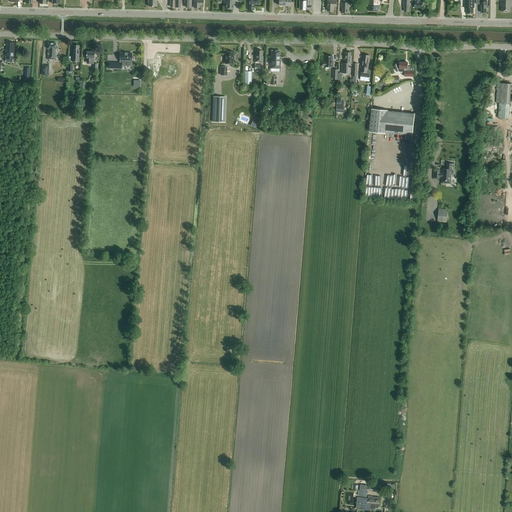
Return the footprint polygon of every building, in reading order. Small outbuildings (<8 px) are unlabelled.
[(199,5),(203,6),(203,0),(193,0),(193,8),(199,8),(199,5)] [(233,4),(235,4),(234,0),(223,0),(223,4),(225,4),(225,9),(233,9),(233,4)] [(247,0),(247,10),(254,10),(254,4),(259,4),(258,0),(247,0)] [(308,0),(300,0),(300,9),(306,10),(306,5),(309,6),(308,0)] [(327,0),(327,1),(327,11),(334,12),(335,8),(337,8),(337,0),(333,0),(327,0)] [(342,13),(349,13),(350,3),(348,3),(348,0),(343,0),(343,2),(342,2),(341,8),(342,8),(342,13)] [(380,1),(386,1),(386,0),(367,0),(368,4),(366,4),(364,3),(363,6),(368,7),(368,11),(378,11),(378,9),(379,9),(380,1)] [(424,2),(423,0),(415,0),(415,2),(415,8),(423,8),(423,2),(424,2)] [(474,8),(474,3),(474,0),(464,0),(464,2),(465,2),(465,4),(464,4),(464,8),(466,8),(466,13),(473,14),(473,8),(474,8)] [(481,8),(481,13),(486,13),(486,8),(487,8),(487,2),(485,2),(485,0),(476,0),(477,5),(480,5),(480,8),(481,8)] [(510,12),(510,7),(511,7),(511,0),(500,0),(500,6),(502,6),(502,12),(510,12)] [(7,43),(6,49),(5,49),(5,59),(15,59),(15,52),(13,52),(14,43),(7,43)] [(47,59),(56,60),(57,52),(56,52),(56,43),(47,43),(47,49),(48,49),(47,59)] [(94,64),(94,52),(90,52),(89,51),(88,51),(87,52),(86,52),(86,58),(87,58),(87,64),(93,64),(93,70),(97,70),(97,64),(94,64)] [(255,62),(263,62),(263,57),(262,57),(262,51),(256,51),(256,55),(255,55),(255,62)] [(280,59),(280,57),(279,57),(280,51),(271,51),(271,57),(270,57),(270,68),(280,69),(280,59)] [(233,64),(233,52),(225,52),(225,64),(233,64)] [(351,58),(351,53),(344,52),(344,63),(342,63),(341,73),(347,73),(347,72),(348,63),(352,64),(352,58),(351,58)] [(114,63),(114,68),(121,69),(121,66),(131,66),(131,61),(131,53),(119,53),(119,63),(114,63)] [(166,61),(160,61),(160,78),(166,78),(166,68),(170,68),(170,70),(176,70),(176,60),(178,60),(178,54),(170,54),(170,62),(166,62),(166,61)] [(370,69),(369,69),(370,61),(369,61),(370,56),(364,55),(363,60),(362,60),(360,72),(361,72),(361,76),(369,78),(370,69)] [(325,67),(333,68),(334,68),(334,62),(333,62),(334,56),(325,56),(325,61),(321,61),(320,67),(325,67)] [(404,77),(414,77),(414,71),(413,71),(414,67),(408,67),(408,63),(400,63),(396,65),(399,72),(405,73),(404,77)] [(496,90),(497,90),(496,103),(499,104),(498,119),(508,119),(511,84),(497,83),(497,88),(496,88),(496,90)] [(225,123),(226,97),(213,97),(212,122),(225,123)] [(344,108),(344,102),(337,101),(336,112),(344,113),(345,108),(344,108)] [(388,111),(372,109),(369,131),(386,133),(406,135),(405,140),(412,141),(415,114),(388,111)] [(442,177),(442,181),(451,181),(451,175),(452,175),(454,173),(454,171),(452,169),(452,164),(454,164),(447,163),(447,169),(443,169),(442,174),(440,174),(440,170),(433,170),(434,170),(433,178),(432,178),(439,179),(439,176),(442,177)] [(438,222),(447,222),(447,211),(438,210),(438,222)] [(368,498),(362,498),(361,510),(370,510),(370,509),(376,509),(376,508),(379,508),(380,498),(372,497),(372,496),(368,496),(368,498)]
